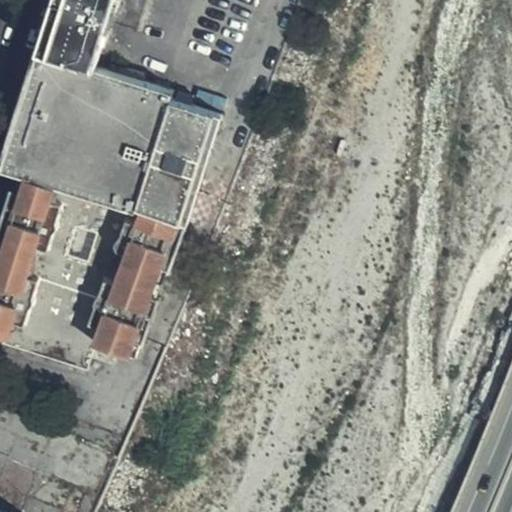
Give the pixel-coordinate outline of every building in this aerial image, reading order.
[(95,46),(105,48),(119,0),(56,0),(48,28),(61,34),(95,46)] [(48,51),(98,67),(105,48),(95,46),(61,34),(48,28),(42,49),(48,51)] [(189,223),(222,116),(173,100),(175,92),(146,81),(148,75),(121,68),(115,66),(112,72),(98,67),(48,51),(12,169),(28,175),(58,184),(138,210),(139,205),(147,208),(189,223)] [(58,184),(28,175),(23,192),(15,189),(10,206),(18,208),(15,219),(7,217),(1,234),(9,235),(0,263),(0,329),(7,332),(13,333),(16,320),(28,324),(33,308),(37,303),(36,298),(43,280),(30,274),(40,245),(51,249),(58,231),(62,227),(60,221),(66,203),(54,199),(58,184)] [(90,368),(98,341),(104,327),(92,324),(98,305),(98,302),(98,299),(99,297),(100,294),(103,293),(108,278),(121,283),(130,254),(123,251),(120,249),(118,245),(118,242),(120,239),(122,236),(130,219),(142,223),(147,208),(139,205),(138,210),(58,184),(54,199),(66,203),(60,221),(62,227),(58,231),(51,249),(40,245),(30,274),(43,280),(36,298),(37,303),(33,308),(28,324),(16,320),(13,333),(64,349),(60,358),(90,368)] [(173,268),(189,223),(147,208),(142,223),(130,219),(122,236),(120,239),(118,242),(118,245),(120,249),(123,251),(130,254),(121,283),(108,278),(103,293),(100,294),(99,297),(98,299),(98,302),(98,305),(92,324),(104,327),(98,341),(131,353),(138,338),(146,341),(151,325),(144,322),(148,310),(156,313),(161,298),(154,295),(165,265),(173,268)] [(5,340),(60,358),(64,349),(13,333),(7,332),(5,340)]
